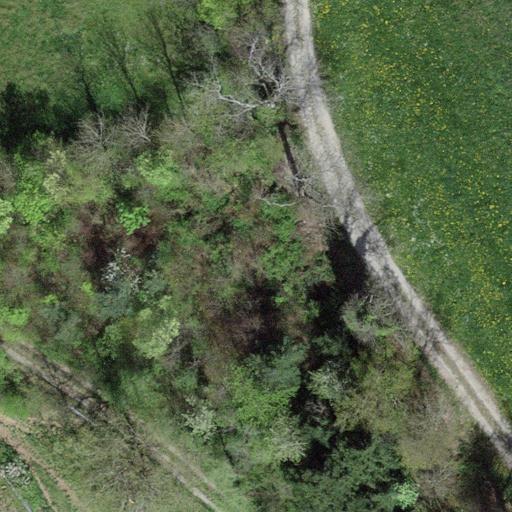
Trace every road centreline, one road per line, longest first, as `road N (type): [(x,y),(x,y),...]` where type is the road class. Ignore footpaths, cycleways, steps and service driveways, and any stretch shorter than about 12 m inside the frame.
road 1 (track): [(292,0),(297,79),(314,137),(360,233),(511,464)]
road 2 (track): [(0,340),(128,423),(237,511)]
